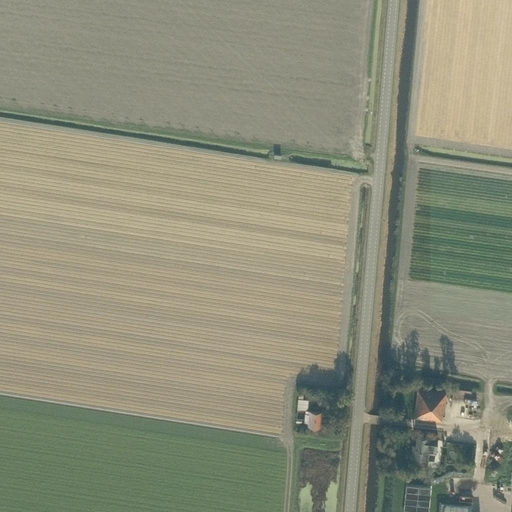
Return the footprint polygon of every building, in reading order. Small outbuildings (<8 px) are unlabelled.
[(483,387),(459,386),(459,396),(483,396),(483,387)] [(418,388),(414,418),(438,421),(438,420),(443,420),(446,398),(446,392),(418,388)] [(307,422),(307,425),(320,426),(321,411),(308,409),(309,399),(303,398),(304,394),(298,393),(297,409),(305,409),(304,422),(307,422)] [(479,417),(480,400),(457,399),(456,416),(479,417)] [(412,448),(410,457),(427,459),(434,460),(435,453),(437,440),(430,439),(430,438),(416,436),(415,444),(414,448),(412,448)] [(406,484),(403,511),(428,511),(431,487),(406,484)] [(439,502),(438,511),(468,511),(470,505),(439,502)]
